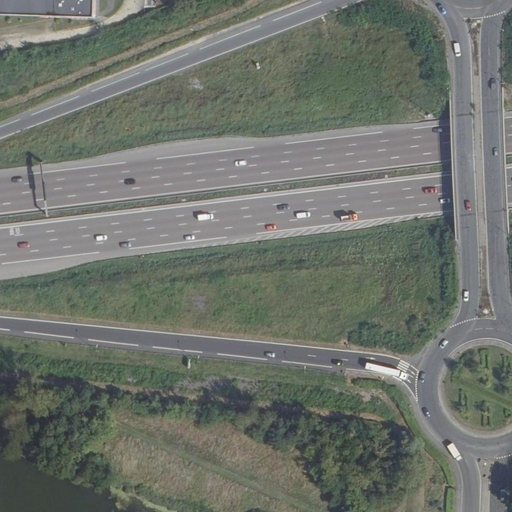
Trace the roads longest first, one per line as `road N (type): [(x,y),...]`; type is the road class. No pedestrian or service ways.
road 1 (motorway): [(0,244),(511,183)]
road 2 (motorway): [(511,135),(0,196)]
road 3 (motorway): [(0,324),(384,364),(426,392)]
road 4 (motorway): [(347,0),(0,132)]
road 5 (tertiary): [(448,3),(463,49),(471,278),(470,309),(457,335)]
road 6 (tertiary): [(511,329),(497,279),(489,38),(498,0)]
